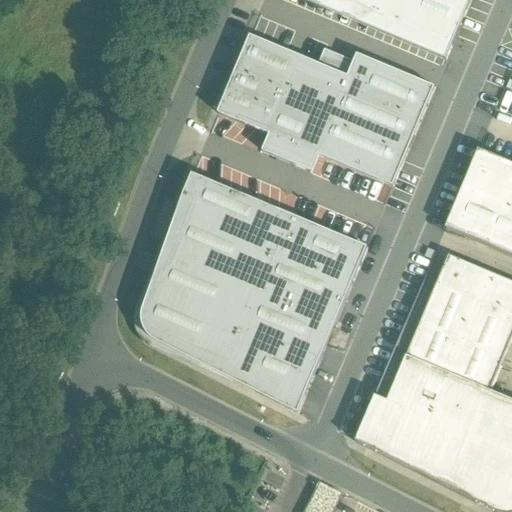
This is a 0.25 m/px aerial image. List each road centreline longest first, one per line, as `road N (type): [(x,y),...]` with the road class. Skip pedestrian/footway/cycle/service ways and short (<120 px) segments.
road 1 (unclassified): [(311,462),(509,0)]
road 2 (unclassified): [(225,0),(89,356)]
road 3 (unclassified): [(89,356),(311,462)]
road 4 (unclassified): [(34,511),(89,356)]
